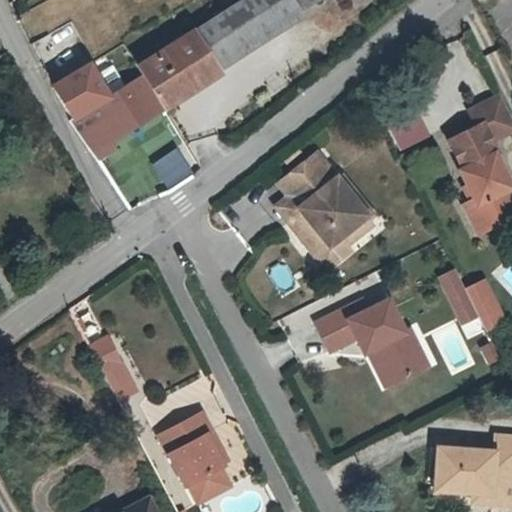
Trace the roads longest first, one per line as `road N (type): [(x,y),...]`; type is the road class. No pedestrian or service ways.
road 1 (residential): [(333,511),(178,195)]
road 2 (residential): [(439,0),(178,195)]
road 3 (unclassified): [(142,222),(289,511)]
road 4 (residential): [(0,14),(87,178),(135,228)]
road 5 (residential): [(135,228),(75,288),(0,332)]
